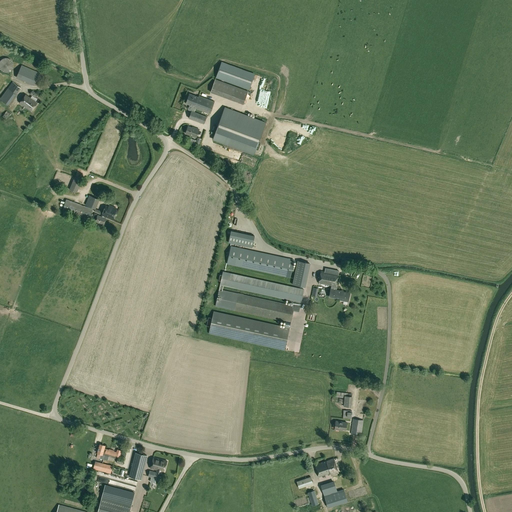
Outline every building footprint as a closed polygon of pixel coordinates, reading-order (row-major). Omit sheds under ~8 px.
[(221,62),(216,77),(249,89),(254,75),(221,62)] [(16,78),(34,86),(40,73),(22,65),(16,78)] [(248,91),(215,79),(210,92),(243,104),(248,91)] [(269,107),(272,90),(264,88),(265,84),(268,85),(268,83),(260,81),(256,102),(262,103),(262,106),(269,107)] [(0,99),(8,105),(16,94),(8,88),(0,98),(0,99)] [(35,97),(38,94),(32,90),(29,94),(32,96),(30,98),(26,94),(20,103),(31,111),(37,103),(35,101),(37,99),(35,97)] [(199,97),(190,93),(186,103),(194,107),(194,108),(209,114),(214,101),(199,96),(199,97)] [(11,114),(4,109),(5,109),(0,105),(0,115),(6,120),(11,114)] [(216,128),(228,133),(229,131),(258,142),(266,123),(224,107),(216,128)] [(188,118),(204,124),(207,116),(191,110),(188,118)] [(198,131),(188,127),(185,134),(196,138),(198,131)] [(69,190),(77,193),(78,189),(79,189),(80,186),(82,180),(74,177),(69,190)] [(100,199),(89,195),(85,205),(96,209),(100,199)] [(93,209),(66,199),(62,212),(89,221),(93,209)] [(113,219),(117,211),(106,206),(102,215),(113,219)] [(106,219),(101,217),(98,215),(95,221),(103,225),(106,219)] [(231,230),(228,242),(252,247),(255,236),(231,230)] [(234,265),(290,278),(294,260),(238,247),(234,265)] [(309,263),(297,261),(292,282),(304,285),(309,263)] [(334,290),(335,286),(336,287),(338,274),(339,271),(334,270),(333,273),(321,271),(319,283),(331,286),(329,296),(336,298),(336,294),(340,295),(341,291),(334,290)] [(301,303),(304,289),(248,277),(245,290),(301,303)] [(339,298),(350,301),(352,293),(341,291),(340,295),(336,294),(336,298),(339,298)] [(238,293),(234,309),(234,310),(286,322),(284,327),(214,311),(209,332),(285,349),(294,306),(238,293)] [(344,398),(343,406),(351,407),(352,396),(352,394),(345,393),(344,398)] [(352,410),(343,410),(343,418),(351,419),(352,410)] [(363,420),(353,419),(351,434),(361,435),(363,420)] [(345,429),(346,422),(336,421),(335,429),(341,430),(341,429),(345,429)] [(98,453),(105,455),(105,453),(106,452),(105,452),(106,449),(104,449),(105,446),(100,444),(98,453)] [(109,450),(106,449),(105,452),(106,452),(105,453),(105,455),(115,458),(115,456),(119,457),(121,450),(117,449),(116,452),(114,451),(109,449),(109,450)] [(141,479),(147,456),(136,453),(130,476),(141,479)] [(164,472),(167,461),(153,457),(150,468),(156,469),(156,472),(150,471),(148,476),(156,478),(157,473),(161,474),(162,471),(164,472)] [(330,473),(331,475),(339,472),(334,459),(315,465),(319,477),(330,473)] [(93,469),(110,474),(112,466),(95,461),(93,469)] [(313,483),(311,477),(297,482),(299,488),(313,483)] [(336,491),(333,482),(321,486),(328,507),(347,500),(343,489),(336,491)] [(105,484),(102,496),(132,504),(135,492),(105,484)] [(308,492),(312,504),(312,506),(317,504),(318,504),(314,490),(308,492)] [(129,511),(132,504),(102,496),(97,511),(129,511)]
